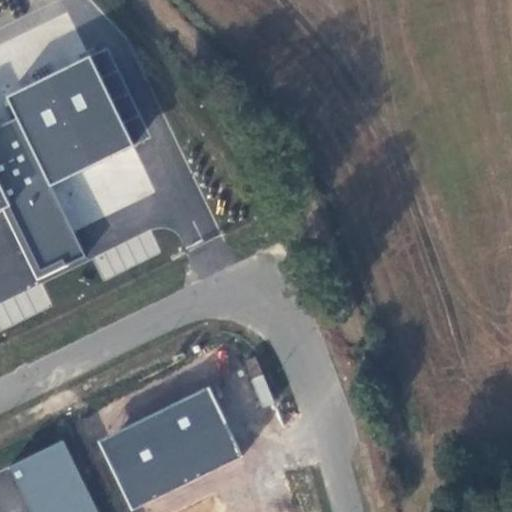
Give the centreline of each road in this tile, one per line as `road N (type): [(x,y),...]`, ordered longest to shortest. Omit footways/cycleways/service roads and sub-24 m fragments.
road 1 (unclassified): [(0,398),(207,298),(251,289)]
road 2 (unclassified): [(348,511),(314,376),(289,322),(251,289)]
